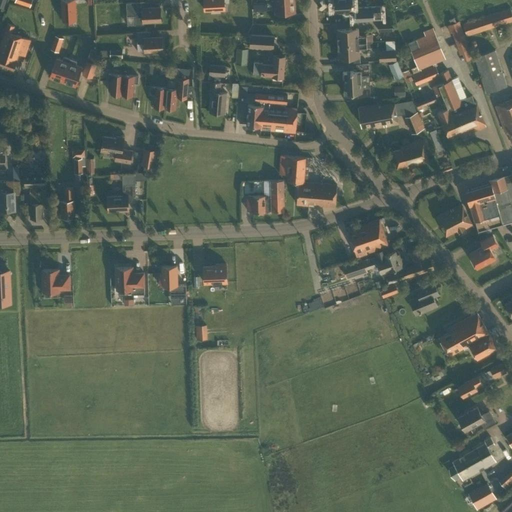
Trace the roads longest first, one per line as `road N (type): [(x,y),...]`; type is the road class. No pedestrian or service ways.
road 1 (tertiary): [(0,239),(304,225),(393,197)]
road 2 (residential): [(0,78),(170,130),(307,145),(332,128)]
road 3 (residential): [(511,340),(393,197)]
road 4 (residential): [(332,128),(317,95),(312,0)]
road 5 (tertiary): [(393,197),(511,158)]
